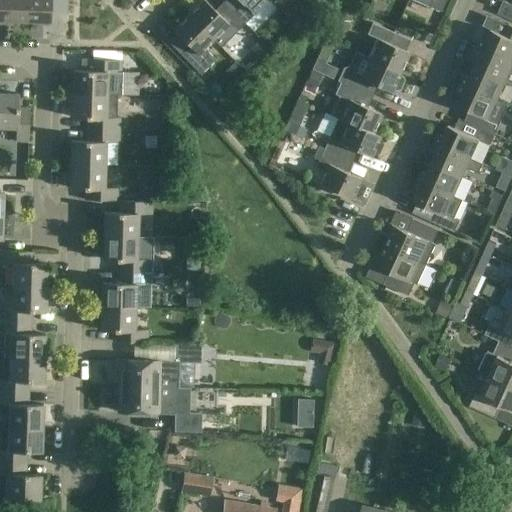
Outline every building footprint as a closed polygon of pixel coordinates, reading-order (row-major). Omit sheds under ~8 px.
[(28,0),(6,0),(6,20),(28,21),(28,0)] [(28,0),(28,21),(51,22),(51,13),(62,13),(62,0),(28,0)] [(204,0),(203,0),(188,15),(213,39),(221,47),(230,38),(245,23),(228,6),(220,15),(204,0)] [(245,23),(253,15),(268,0),(234,0),(228,6),(245,23)] [(415,0),(440,11),(445,0),(415,0)] [(511,19),(511,4),(503,1),(498,13),(511,19)] [(204,48),(213,39),(188,15),(173,30),(189,46),(180,54),(200,74),(215,59),(204,48)] [(368,58),(400,72),(408,53),(389,44),(394,33),(372,23),(367,34),(377,38),(368,58)] [(482,37),(478,46),(511,61),(511,25),(508,24),(503,34),(491,29),(487,39),(482,37)] [(326,61),(334,42),(325,38),(312,68),(332,77),(337,66),(326,61)] [(261,39),(250,49),(258,58),(269,48),(261,39)] [(505,80),(511,64),(511,61),(478,46),(474,55),(479,57),(474,67),(505,80)] [(345,65),(338,81),(341,82),(366,94),(371,83),(391,92),(392,88),(395,90),(399,89),(403,80),(402,77),(398,75),(400,72),(368,58),(356,52),(354,55),(351,61),(349,66),(346,65),(345,65)] [(74,70),(73,93),(107,94),(117,95),(120,95),(121,73),(121,60),(95,58),(94,70),(74,70)] [(235,62),(225,72),(234,81),(244,70),(235,62)] [(497,99),(505,80),(474,67),(470,77),(465,74),(461,83),(497,99)] [(336,102),(331,114),(338,117),(339,118),(372,134),(372,133),(381,114),(361,105),(366,94),(341,82),(336,93),(339,95),(336,102)] [(497,99),(461,83),(457,92),(462,94),(457,104),(469,110),(465,120),(495,134),(498,128),(496,122),(488,118),(497,99)] [(18,93),(0,92),(0,127),(17,128),(17,141),(28,141),(29,114),(17,114),(18,93)] [(106,118),(107,94),(73,93),(72,117),(93,118),(93,129),(119,130),(119,118),(106,118)] [(324,148),(345,158),(350,147),(370,156),(372,153),(375,154),(379,153),(383,145),(381,141),(378,140),(379,136),(372,133),(372,134),(339,118),(338,117),(324,148)] [(439,133),(435,142),(470,158),(479,139),(491,144),(495,134),(465,120),(461,130),(449,125),(444,135),(439,133)] [(118,143),(119,130),(93,129),(92,140),(71,140),(71,164),(105,165),(105,142),(118,143)] [(436,153),(432,163),(462,176),(466,167),(479,173),(483,164),(470,158),(435,142),(431,151),(436,153)] [(330,193),(332,190),(351,199),(352,195),(356,197),(359,195),(363,187),(362,183),(359,182),(360,178),(340,169),(345,158),(324,148),(323,149),(318,146),(313,157),(318,160),(315,167),(325,171),(320,184),(318,188),(330,193)] [(511,160),(501,156),(495,169),(504,173),(511,177),(511,176),(511,160)] [(453,195),(462,176),(432,163),(427,172),(422,170),(418,179),(453,195)] [(104,187),(105,165),(71,164),(70,188),(91,189),(91,200),(117,201),(117,188),(104,187)] [(511,177),(504,173),(498,186),(506,190),(511,177)] [(418,179),(414,188),(419,190),(415,200),(437,211),(433,221),(432,221),(455,232),(455,231),(460,221),(455,219),(464,200),(453,195),(418,179)] [(490,196),(493,197),(487,211),(495,214),(501,201),(504,194),(493,189),(490,196)] [(104,211),(103,235),(137,236),(138,214),(151,214),(152,201),(125,200),(125,212),(104,211)] [(511,204),(506,202),(496,225),(506,229),(511,215),(511,204)] [(386,245),(427,264),(436,244),(432,243),(438,229),(413,218),(407,231),(395,225),(386,245)] [(103,235),(103,259),(123,260),(123,271),(150,272),(150,260),(151,237),(137,236),(103,235)] [(483,254),(490,257),(496,244),(488,240),(483,254)] [(418,283),(427,264),(386,245),(377,266),(389,271),(384,284),(409,295),(415,282),(418,283)] [(0,263),(13,264),(12,287),(46,288),(47,263),(33,263),(33,252),(0,251),(0,263)] [(490,257),(483,254),(477,267),(484,270),(490,257)] [(101,282),(101,305),(135,307),(149,307),(149,284),(150,272),(123,271),(123,283),(101,282)] [(466,291),(474,294),(480,281),(472,278),(466,291)] [(46,288),(12,287),(11,309),(0,308),(0,321),(31,323),(31,311),(45,311),(46,288)] [(468,307),(474,294),(466,291),(460,303),(468,307)] [(199,297),(186,297),(186,306),(199,306),(199,297)] [(135,307),(101,305),(100,330),(121,330),(120,342),(147,343),(147,330),(135,330),(135,307)] [(485,334),(499,341),(511,346),(511,311),(508,310),(500,328),(490,323),(485,334)] [(0,333),(11,334),(10,357),(44,358),(44,334),(30,334),(31,323),(0,321),(0,333)] [(479,371),(489,375),(511,385),(511,346),(499,341),(493,354),(488,351),(479,371)] [(119,360),(119,386),(189,388),(193,388),(194,363),(200,363),(201,345),(175,344),(175,361),(170,361),(119,360)] [(452,359),(441,353),(434,366),(446,372),(452,359)] [(0,378),(0,392),(29,393),(29,382),(43,382),(44,358),(10,357),(9,379),(0,378)] [(511,410),(511,385),(489,375),(480,395),(475,393),(469,406),(495,418),(501,405),(511,410)] [(189,388),(119,386),(118,412),(174,413),(174,432),(201,432),(202,413),(189,413),(189,388)] [(0,404),(8,405),(8,428),(42,429),(42,404),(29,404),(29,393),(0,392),(0,404)] [(309,424),(309,397),(293,397),(293,424),(309,424)] [(42,429),(8,428),(7,450),(0,449),(0,462),(27,464),(27,452),(41,452),(42,429)] [(284,439),(277,455),(300,465),(307,449),(284,439)] [(176,446),(173,458),(184,460),(186,448),(176,446)] [(27,474),(27,464),(0,462),(0,474),(6,475),(6,499),(39,500),(40,475),(27,474)] [(210,476),(183,473),(181,490),(208,494),(210,476)] [(323,511),(332,478),(316,474),(306,511),(323,511)] [(260,505),(224,499),(221,511),(274,511),(276,507),(267,505),(267,501),(260,501),(260,505)]
